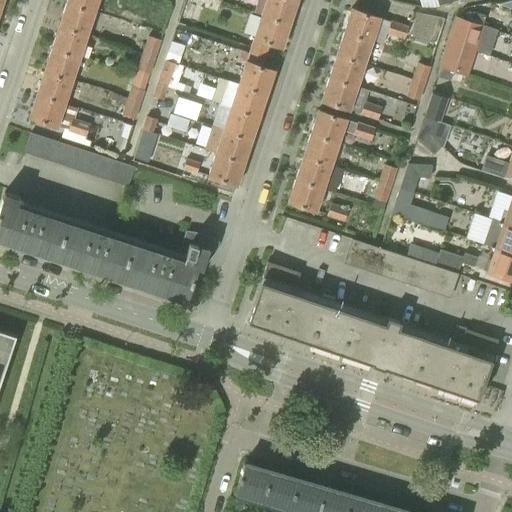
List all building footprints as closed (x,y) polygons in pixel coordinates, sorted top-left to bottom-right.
[(66,0),(65,2),(93,11),(96,0),(66,0)] [(293,0),(265,0),(261,15),(288,24),(296,1),(293,0)] [(511,8),(511,0),(510,0),(498,3),(511,8)] [(65,2),(58,25),(86,34),(93,11),(65,2)] [(343,31),(370,40),(374,28),(386,32),(390,20),(351,8),(343,31)] [(482,25),(485,15),(472,11),(469,20),(482,25)] [(288,24),(261,15),(253,38),(254,38),(250,50),(263,54),(267,42),(281,47),(288,24)] [(444,41),(474,51),(482,25),(469,20),(453,15),(444,41)] [(403,38),(407,25),(390,20),(386,32),(386,33),(403,38)] [(58,25),(51,48),(78,57),(86,34),(58,25)] [(370,40),(343,31),(336,54),(363,63),(370,40)] [(141,52),(154,56),(160,39),(147,35),(141,52)] [(170,41),(163,60),(177,64),(183,46),(170,41)] [(474,51),(444,41),(437,65),(466,75),(474,51)] [(78,57),(51,48),(43,71),(71,80),(78,57)] [(263,54),(250,50),(246,61),(245,61),(237,84),(265,93),(273,70),(259,65),(263,54)] [(154,56),(141,52),(136,69),(149,73),(154,56)] [(363,63),(336,54),(328,77),(355,86),(363,63)] [(156,82),(167,86),(180,90),(182,85),(175,82),(180,65),(177,64),(163,60),(160,69),(156,82)] [(411,78),(424,82),(429,66),(417,62),(411,78)] [(466,75),(437,65),(437,66),(438,66),(435,75),(461,83),(463,75),(466,76),(466,75)] [(71,80),(43,71),(36,94),(63,103),(71,80)] [(265,93),(237,84),(208,74),(200,97),(230,107),(258,116),(265,93)] [(355,86),(328,77),(320,100),(348,109),(348,108),(377,118),(380,107),(363,102),(367,90),(355,86)] [(424,82),(411,78),(405,95),(418,100),(424,82)] [(167,86),(156,82),(151,96),(163,99),(167,86)] [(130,86),(126,97),(139,101),(143,90),(130,86)] [(430,92),(422,118),(435,122),(444,96),(430,92)] [(63,103),(36,94),(28,117),(67,130),(71,119),(59,115),(63,103)] [(196,118),(201,103),(178,95),(173,111),(196,118)] [(139,101),(126,97),(120,114),(134,119),(139,101)] [(230,107),(222,129),(250,139),(258,116),(230,107)] [(310,133),(337,142),(340,130),(353,134),(370,139),(374,129),(356,123),(344,119),(318,110),(310,133)] [(184,130),(188,119),(169,113),(165,124),(184,130)] [(145,115),(141,128),(151,132),(156,118),(145,115)] [(84,136),(89,123),(71,117),(71,119),(67,130),(84,136)] [(435,122),(422,118),(415,138),(433,155),(441,145),(431,135),(435,122)] [(250,139),(222,129),(216,127),(212,138),(219,140),(215,152),(243,161),(250,139)] [(33,155),(40,135),(29,131),(22,151),(33,155)] [(337,142),(310,133),(302,156),(329,165),(337,142)] [(50,138),(40,135),(33,155),(44,158),(50,138)] [(61,142),(50,138),(44,158),(54,162),(61,142)] [(61,142),(54,162),(64,165),(71,145),(61,142)] [(71,145),(64,165),(75,169),(81,149),(71,145)] [(511,147),(511,148),(502,177),(511,180),(511,147)] [(81,149),(75,169),(85,172),(92,152),(81,149)] [(102,156),(92,152),(85,172),(95,176),(102,156)] [(243,161),(215,152),(207,175),(235,185),(243,161)] [(102,156),(95,176),(106,179),(112,159),(102,156)] [(302,156),(295,179),(321,188),(329,165),(302,156)] [(485,156),(480,170),(502,177),(506,163),(485,156)] [(182,169),(195,173),(199,162),(186,158),(182,169)] [(123,162),(112,159),(106,179),(116,182),(123,162)] [(123,162),(116,182),(127,186),(134,166),(123,162)] [(330,163),(326,184),(337,187),(342,165),(330,163)] [(407,163),(399,188),(413,193),(418,177),(429,178),(430,164),(407,163)] [(383,164),(377,181),(390,185),(396,168),(383,164)] [(321,188),(295,179),(287,202),(314,211),(321,188)] [(390,185),(377,181),(372,197),(384,202),(390,185)] [(413,193),(399,188),(390,214),(424,225),(428,211),(408,205),(413,193)] [(3,192),(0,201),(0,200),(0,239),(184,300),(195,266),(200,268),(207,248),(209,244),(190,233),(183,254),(181,260),(15,206),(18,197),(3,192)] [(502,222),(511,225),(511,197),(510,197),(502,222)] [(325,216),(343,222),(346,208),(330,203),(325,216)] [(474,209),(467,235),(483,240),(491,214),(474,209)] [(511,225),(502,222),(492,219),(483,245),(493,249),(511,254),(511,225)] [(351,238),(346,250),(370,258),(374,246),(351,238)] [(374,246),(370,258),(366,270),(378,274),(386,250),(374,246)] [(438,253),(433,265),(456,273),(460,263),(472,267),(476,257),(463,252),(461,256),(439,249),(438,253)] [(486,258),(482,270),(486,272),(511,280),(511,254),(493,249),(490,259),(486,258)] [(370,258),(346,250),(342,262),(366,270),(370,258)] [(398,253),(386,250),(378,274),(390,278),(398,253)] [(410,257),(408,257),(398,253),(390,278),(402,282),(410,257)] [(410,257),(402,282),(425,290),(429,278),(433,265),(410,257)] [(443,388),(477,399),(490,358),(497,339),(464,329),(458,347),(457,347),(426,337),(424,336),(397,327),(399,321),(392,319),(385,317),(383,323),(357,314),(325,303),(292,292),(299,272),(267,261),(266,261),(260,279),(259,281),(252,302),(245,322),(278,333),(291,337),(311,343),(343,354),(370,363),(369,365),(376,367),(383,369),(383,368),(410,377),(443,388)] [(433,265),(429,278),(453,286),(457,273),(456,273),(433,265)] [(429,278),(425,290),(449,298),(453,286),(429,278)] [(0,378),(3,370),(0,369),(0,358),(3,351),(9,353),(14,336),(0,330),(0,378)] [(288,509),(297,478),(242,462),(233,493),(288,509)] [(345,511),(350,494),(297,478),(288,509),(298,511),(345,511)] [(350,494),(345,511),(403,511),(404,510),(350,494)]
